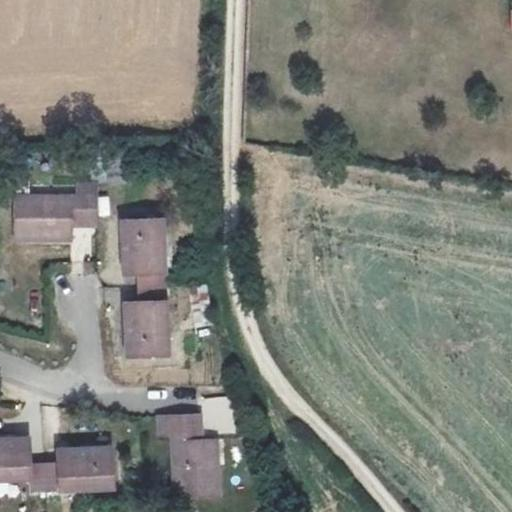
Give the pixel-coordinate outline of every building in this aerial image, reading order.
[(124,149),(104,150),(107,185),(127,184),(124,149)] [(15,192),(16,236),(70,235),(70,222),(100,221),(99,179),(80,179),(80,190),(15,192)] [(119,220),(120,270),(136,270),(137,299),(122,299),(124,351),(166,350),(162,218),(119,220)] [(183,288),(189,328),(213,325),(207,285),(183,288)] [(154,416),(154,434),(170,434),(169,499),(215,499),(216,443),(199,443),(200,417),(154,416)] [(0,435),(0,477),(23,476),(24,489),(108,485),(105,443),(24,447),(23,434),(0,435)]
